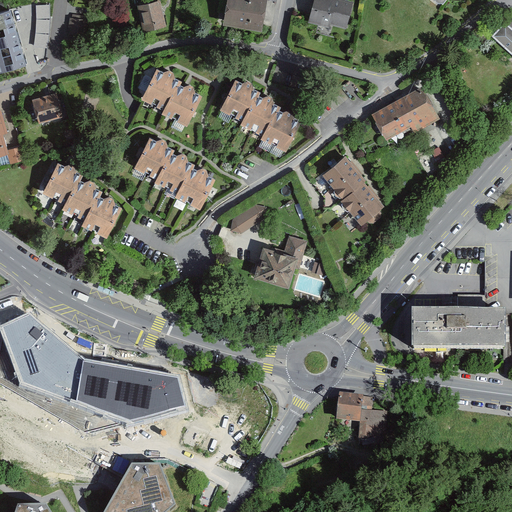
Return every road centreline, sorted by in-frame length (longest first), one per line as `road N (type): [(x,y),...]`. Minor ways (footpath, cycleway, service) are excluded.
road 1 (secondary): [(294,363),(228,354),(117,320),(0,249)]
road 2 (residential): [(277,53),(179,43),(0,89)]
road 3 (unclassified): [(333,347),(511,143)]
road 4 (residential): [(509,0),(399,78),(277,53)]
road 5 (unclassified): [(309,384),(235,511)]
